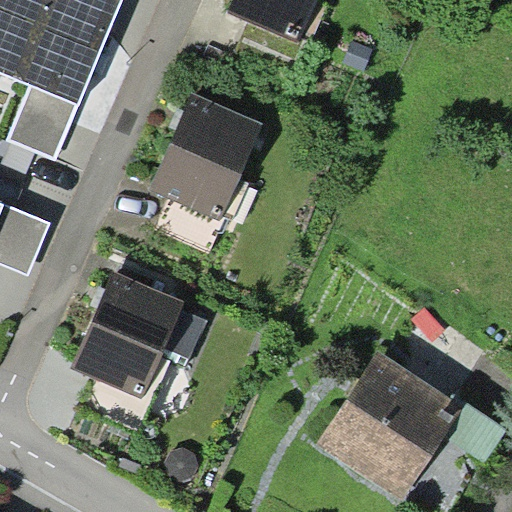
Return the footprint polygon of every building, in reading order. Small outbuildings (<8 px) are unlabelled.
[(129,0),(0,0),(0,71),(81,107),(129,0)] [(312,0),(231,0),(224,21),(294,48),(312,0)] [(17,139),(59,156),(80,108),(37,90),(17,139)] [(249,128),(186,101),(144,197),(207,224),(249,128)] [(0,212),(0,263),(24,274),(45,225),(2,208),(0,212)] [(175,297),(100,269),(61,372),(136,400),(175,297)] [(456,406),(368,352),(305,452),(394,507),(456,406)]
